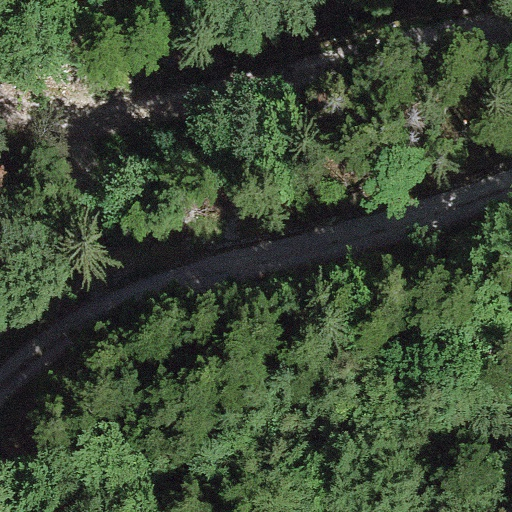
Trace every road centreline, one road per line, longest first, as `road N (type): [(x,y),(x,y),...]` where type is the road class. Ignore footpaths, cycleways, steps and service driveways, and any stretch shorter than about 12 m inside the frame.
road 1 (track): [(511,195),(147,299),(57,340),(0,387)]
road 2 (track): [(0,100),(52,119),(90,120),(244,98),(436,46),(511,38)]
